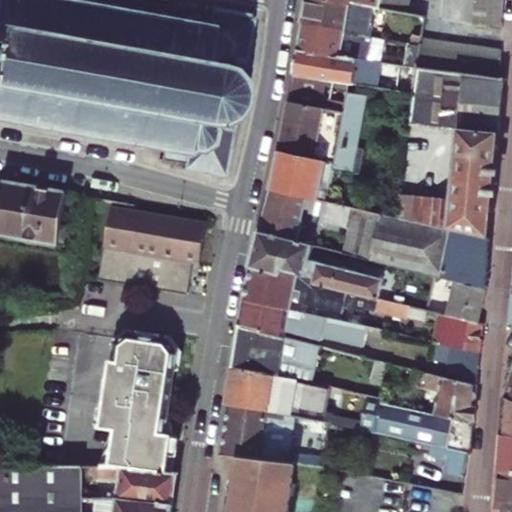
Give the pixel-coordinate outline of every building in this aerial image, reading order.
[(216,5),(213,4),(213,6),(210,6),(210,8),(213,8),(212,10),(186,5),(185,7),(189,9),(187,15),(185,14),(184,18),(164,15),(165,11),(161,10),(161,14),(140,10),(141,7),(137,6),(136,10),(115,6),(116,2),(112,1),(111,5),(91,1),(91,0),(86,0),(86,1),(83,0),(0,0),(0,115),(16,119),(15,123),(19,124),(20,120),(40,123),(39,127),(43,128),(44,124),(65,128),(64,132),(68,132),(69,128),(89,132),(89,137),(93,137),(94,133),(114,137),(113,141),(117,142),(118,137),(138,141),(137,145),(142,146),(143,142),(162,145),(162,148),(164,149),(162,157),(160,156),(160,159),(162,159),(162,162),(164,162),(164,160),(185,164),(184,166),(182,165),(182,168),(184,168),(183,171),(186,171),(187,169),(203,172),(203,174),(206,175),(207,172),(224,176),(224,178),(226,178),(226,176),(229,177),(229,174),(227,173),(231,152),(233,152),(234,150),(231,149),(235,127),(237,127),(238,125),(236,124),(237,118),(239,115),(236,112),(244,104),(246,105),(248,102),(245,100),(247,90),(251,89),(250,85),(246,86),(242,77),(246,74),(244,72),(246,65),(249,66),(249,63),(246,63),(251,41),(253,42),(254,39),(251,38),(256,16),(257,17),(258,14),(256,14),(256,12),(253,11),(253,13),(235,10),(235,8),(233,7),(232,10),(215,7),(216,5)] [(375,5),(354,0),(309,0),(305,22),(371,35),(373,35),(375,25),(372,24),(375,5)] [(410,0),(379,0),(379,6),(407,13),(410,0)] [(475,0),(475,8),(505,9),(505,0),(475,0)] [(505,9),(475,8),(474,21),(504,23),(505,9)] [(426,17),(411,14),(409,32),(415,34),(413,43),(422,44),(423,39),(426,17)] [(371,35),(305,22),(300,49),(409,66),(411,55),(368,47),(371,35)] [(423,39),(422,44),(419,67),(433,70),(438,41),(423,39)] [(446,71),(449,42),(438,41),(433,70),(446,71)] [(463,43),(449,42),(446,71),(459,72),(463,43)] [(419,67),(422,44),(413,43),(411,55),(409,66),(419,67)] [(473,58),(475,44),(463,43),(459,72),(471,73),(473,58)] [(475,44),(473,58),(502,61),(503,47),(475,44)] [(419,67),(409,66),(300,49),(295,73),(325,78),(389,89),(416,94),(419,67)] [(502,61),(473,58),(471,73),(501,77),(502,61)] [(500,133),(506,77),(501,77),(471,73),(459,72),(446,71),(433,70),(419,67),(416,94),(414,109),(412,126),(461,130),(500,133)] [(325,78),(295,73),(291,92),(320,99),(325,78)] [(414,109),(416,94),(389,89),(386,104),(414,109)] [(344,125),(340,144),(335,162),(280,150),(273,189),(326,201),(330,182),(332,182),(335,170),(353,174),(355,171),(361,172),(366,149),(360,147),(371,95),(352,91),(349,105),(347,114),(344,125)] [(320,99),(291,92),(290,100),(347,114),(349,105),(320,99)] [(290,100),(288,111),(344,125),(347,114),(290,100)] [(344,125),(288,111),(284,131),(340,144),(344,125)] [(491,238),(500,133),(461,130),(454,200),(451,229),(491,238)] [(335,162),(340,144),(284,131),(280,150),(335,162)] [(70,192),(0,179),(0,233),(62,244),(62,241),(66,241),(69,226),(65,225),(70,192)] [(326,201),(273,189),(262,233),(314,245),(340,252),(342,243),(321,237),(325,222),(345,227),(346,225),(372,231),(365,258),(372,260),(382,213),(326,201)] [(435,198),(399,193),(397,217),(407,219),(432,224),(435,198)] [(454,200),(435,198),(432,224),(451,229),(454,200)] [(125,282),(132,235),(136,209),(114,205),(106,247),(125,250),(120,281),(125,282)] [(136,209),(132,235),(204,247),(209,221),(136,209)] [(395,266),(407,219),(397,217),(382,213),(372,260),(395,266)] [(432,224),(407,219),(395,266),(456,281),(486,288),(491,238),(451,229),(432,224)] [(314,245),(262,233),(254,267),(282,274),(283,268),(313,277),(313,282),(394,303),(395,296),(382,293),(385,280),(311,260),(314,245)] [(204,247),(132,235),(125,282),(189,293),(195,262),(201,263),(204,247)] [(120,281),(125,250),(106,247),(101,278),(120,281)] [(246,300),(307,314),(310,305),(346,314),(348,306),(410,321),(413,308),(394,303),(313,282),(313,277),(283,268),(282,274),(254,267),(246,300)] [(478,324),(486,288),(456,281),(449,316),(478,324)] [(246,300),(241,326),(286,337),(288,331),(324,340),(325,337),(363,347),(367,328),(344,323),(307,314),(246,300)] [(344,323),(346,314),(310,305),(307,314),(344,323)] [(437,344),(481,354),(483,325),(478,324),(449,316),(443,315),(436,343),(437,344)] [(286,337),(241,326),(234,369),(280,379),(283,360),(314,367),(321,346),(286,337)] [(115,343),(120,344),(121,340),(132,332),(171,338),(180,351),(177,368),(182,368),(185,349),(175,334),(131,327),(116,337),(115,343)] [(170,415),(177,368),(180,351),(171,338),(132,332),(121,340),(120,344),(118,361),(114,360),(111,378),(103,426),(118,428),(113,464),(119,464),(170,470),(174,433),(168,432),(170,415)] [(481,354),(437,344),(431,368),(478,379),(481,354)] [(391,363),(381,400),(381,402),(474,423),(478,385),(391,363)] [(229,404),(296,416),(302,383),(280,379),(234,369),(229,404)] [(98,426),(103,426),(111,378),(105,377),(98,426)] [(363,428),(472,454),(474,423),(381,402),(381,400),(369,397),(363,428)] [(511,401),(505,398),(502,435),(511,436),(511,401)] [(297,416),(296,416),(229,404),(222,455),(239,457),(288,462),(297,416)] [(104,465),(113,464),(118,428),(116,431),(114,434),(112,439),(109,443),(107,448),(106,452),(105,456),(104,465)] [(179,434),(174,433),(170,470),(175,471),(179,434)] [(511,436),(502,435),(498,472),(511,472),(511,436)] [(288,462),(239,457),(234,497),(230,496),(227,511),(290,511),(298,463),(288,462)] [(122,481),(120,497),(175,503),(180,471),(175,471),(170,470),(119,464),(113,464),(104,465),(103,465),(103,479),(122,481)] [(0,511),(81,511),(83,497),(83,465),(0,466),(0,511)] [(83,497),(102,497),(103,479),(103,465),(83,465),(83,497)] [(511,472),(498,472),(495,507),(501,508),(511,509),(511,472)] [(173,511),(175,503),(120,497),(102,497),(100,511),(173,511)]
